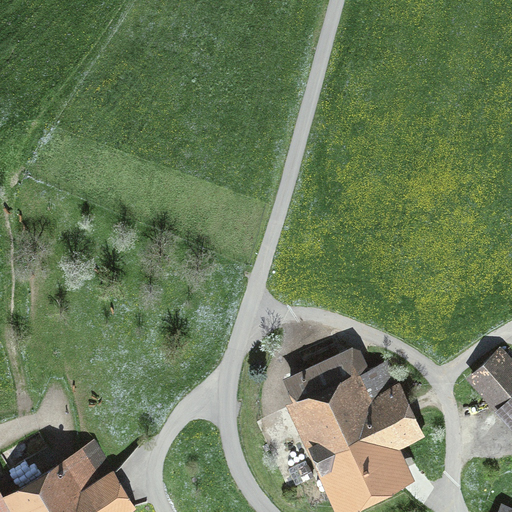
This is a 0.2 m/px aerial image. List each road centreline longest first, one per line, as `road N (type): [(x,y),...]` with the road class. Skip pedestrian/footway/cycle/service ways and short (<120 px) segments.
road 1 (unclassified): [(336,0),(228,395),(231,447),(267,511)]
road 2 (track): [(459,511),(452,420),(436,374),(319,316),(247,309)]
road 3 (track): [(228,395),(207,396),(166,434),(154,472),(164,511)]
road 4 (track): [(415,402),(511,328)]
